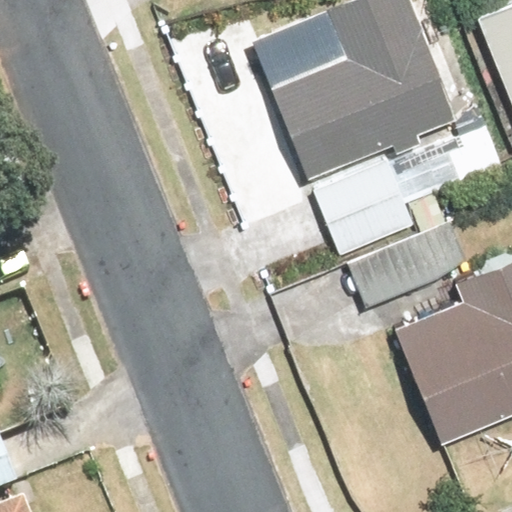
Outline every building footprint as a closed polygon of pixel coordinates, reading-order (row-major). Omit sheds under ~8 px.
[(424,18),(416,0),(283,0),(247,13),(303,165),(459,108),(425,18),(424,18)] [(511,6),(477,20),(511,109),(511,6)] [(422,215),(416,201),(471,179),(454,134),(312,189),(328,230),(335,248),(422,215)] [(338,248),(355,297),(471,258),(455,209),(338,248)] [(395,318),(442,433),(511,405),(511,245),(455,268),(464,291),(395,318)] [(0,436),(0,482),(16,477),(0,436)] [(21,511),(17,502),(0,509),(0,511),(21,511)]
